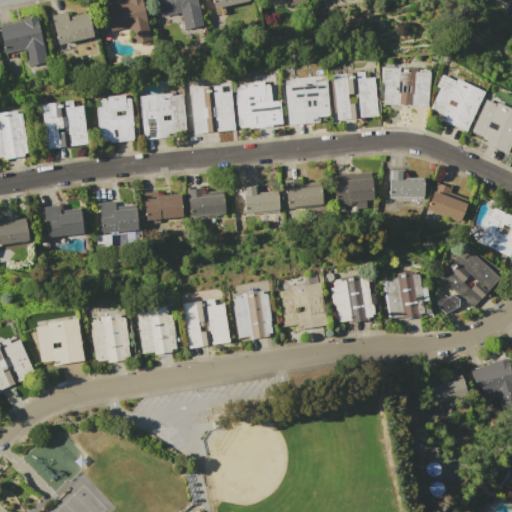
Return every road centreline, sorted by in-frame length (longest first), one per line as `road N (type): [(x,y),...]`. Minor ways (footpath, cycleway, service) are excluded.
road 1 (residential): [(511,303),(481,327),(433,341),(347,346),(85,389),(41,404),(0,433)]
road 2 (residential): [(511,182),(428,145),(385,140),(0,186)]
